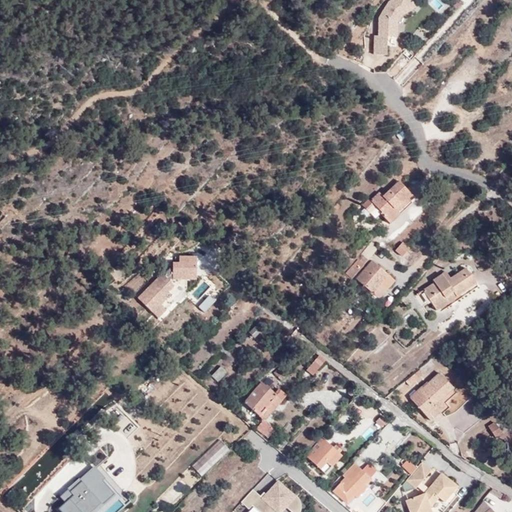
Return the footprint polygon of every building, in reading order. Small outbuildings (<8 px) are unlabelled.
[(410,0),(379,0),(380,33),(373,33),(373,53),(387,54),(387,44),(399,44),(399,13),(410,13),(410,0)] [(380,213),(388,222),(398,212),(394,209),(400,204),(404,207),(414,198),(400,181),(383,196),(379,193),(370,200),(369,199),(363,206),(370,213),(377,207),(381,212),(380,213)] [(398,212),(388,222),(390,224),(405,210),(404,207),(400,204),(394,209),(398,212)] [(230,235),(219,245),(223,250),(234,240),(230,235)] [(402,242),(395,250),(406,260),(411,255),(406,250),(408,248),(402,242)] [(172,260),(173,277),(196,276),(195,253),(179,254),(179,260),(172,260)] [(363,256),(359,260),(364,264),(368,260),(363,256)] [(364,264),(359,260),(357,259),(345,273),(351,279),(364,264)] [(371,261),(356,279),(378,298),(386,288),(381,283),(388,275),(371,261)] [(457,292),(461,297),(477,287),(465,268),(450,278),(446,281),(441,273),(432,280),(433,282),(422,290),(434,307),(457,292)] [(446,281),(450,278),(444,271),(441,273),(446,281)] [(151,284),(171,303),(175,299),(170,294),(175,289),(161,274),(151,284)] [(203,279),(189,294),(196,300),(210,285),(203,279)] [(157,317),(171,303),(151,284),(138,297),(157,317)] [(231,307),(238,297),(230,291),(223,300),(231,307)] [(440,311),(461,297),(457,292),(434,307),(436,310),(439,308),(440,311)] [(208,293),(197,305),(204,312),(215,300),(208,293)] [(258,324),(250,332),(254,337),(262,329),(258,324)] [(325,362),(318,356),(305,370),(312,376),(325,362)] [(221,367),(212,376),(216,380),(226,371),(221,367)] [(290,374),(283,368),(276,378),(283,384),(290,374)] [(440,374),(410,398),(429,421),(444,409),(442,405),(456,393),(440,374)] [(243,402),(264,420),(282,399),(274,393),(261,382),(243,402)] [(278,388),(274,393),(282,399),(286,395),(278,388)] [(127,405),(119,411),(131,427),(139,421),(127,405)] [(383,426),(387,419),(379,414),(375,422),(383,426)] [(269,428),(272,431),(274,429),(264,420),(256,429),(263,435),(269,428)] [(495,422),(487,427),(494,437),(502,433),(495,422)] [(322,437),(305,456),(320,469),(326,462),(331,466),(341,454),(343,452),(340,450),(341,450),(336,445),(334,448),(322,437)] [(219,440),(192,466),(202,476),(229,449),(219,440)] [(163,453),(160,457),(165,462),(169,457),(163,453)] [(407,460),(402,466),(405,469),(411,464),(407,460)] [(326,462),(320,469),(325,473),(331,466),(326,462)] [(403,486),(423,464),(423,462),(403,486)] [(370,477),(376,470),(369,463),(362,470),(355,464),(345,474),(347,476),(343,481),(359,496),(360,496),(368,487),(365,484),(371,478),(370,477)] [(432,471),(423,464),(403,486),(406,493),(417,489),(418,488),(422,483),(432,471)] [(71,491),(68,488),(59,496),(65,502),(58,508),(61,511),(81,511),(90,503),(92,505),(109,489),(93,471),(80,483),(71,491)] [(442,474),(430,489),(426,493),(407,501),(411,511),(415,511),(419,511),(433,511),(431,508),(439,498),(445,503),(458,487),(442,474)] [(253,489),(240,502),(249,509),(252,505),(260,511),(275,511),(277,510),(278,511),(279,511),(297,494),(277,479),(262,497),(253,489)] [(78,480),(68,488),(71,491),(80,483),(78,480)] [(359,496),(343,481),(341,483),(342,483),(334,491),(348,503),(354,496),(357,499),(360,496),(359,496)] [(430,489),(422,483),(418,488),(426,493),(430,489)] [(81,511),(90,511),(112,492),(109,489),(92,505),(90,503),(81,511)] [(505,497),(494,489),(491,492),(502,501),(505,497)] [(487,511),(491,508),(485,501),(475,511),(487,511)]
